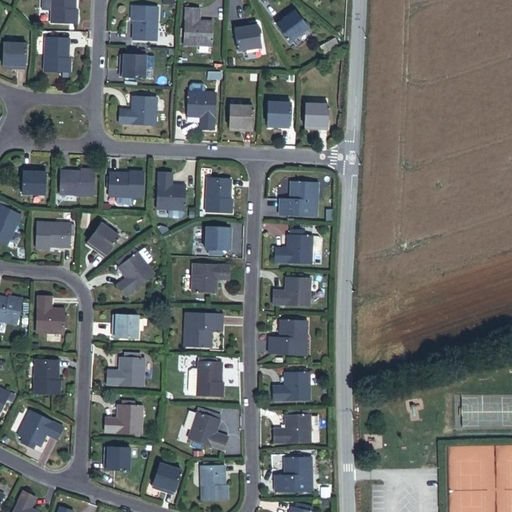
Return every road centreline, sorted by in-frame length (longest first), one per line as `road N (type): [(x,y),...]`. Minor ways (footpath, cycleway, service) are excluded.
road 1 (residential): [(256,153),(252,476),(242,511)]
road 2 (tertiary): [(346,511),(349,157)]
road 3 (residential): [(0,270),(66,277),(84,294),(74,487)]
road 4 (residential): [(92,146),(256,153)]
road 5 (tertiary): [(349,157),(356,0)]
